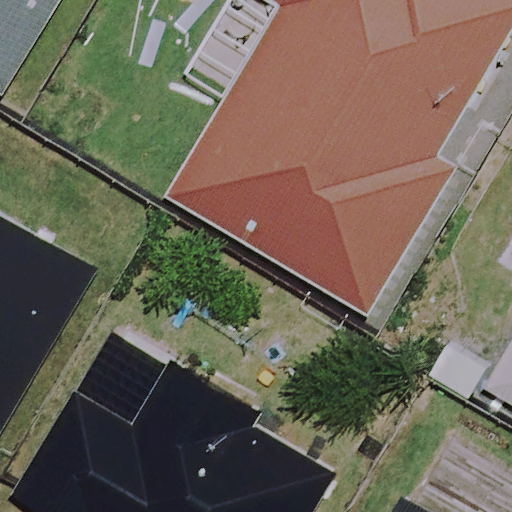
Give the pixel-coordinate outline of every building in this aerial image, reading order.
[(0,0),(0,73),(15,82),(62,0),(0,0)] [(511,28),(511,3),(505,0),(248,0),(281,18),(176,204),(370,314),(450,172),(436,164),(511,28)] [(0,433),(96,269),(0,213),(0,433)] [(511,360),(495,389),(511,399),(511,360)] [(309,511),(333,471),(259,428),(266,417),(172,363),(136,424),(82,393),(25,491),(61,511),(309,511)] [(430,511),(408,499),(399,511),(430,511)]
